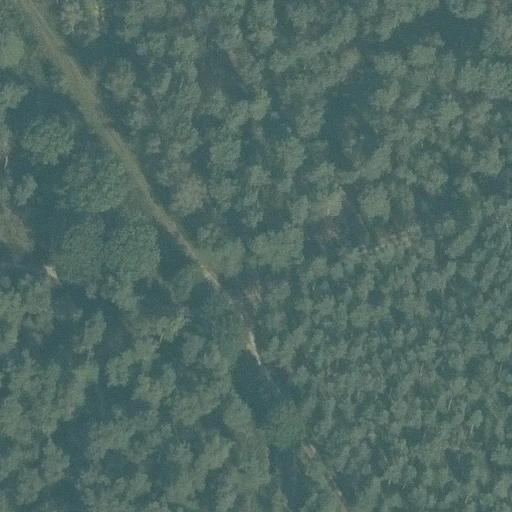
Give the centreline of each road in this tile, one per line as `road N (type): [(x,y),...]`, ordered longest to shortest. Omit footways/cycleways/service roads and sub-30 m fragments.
road 1 (track): [(15,0),(206,306),(0,267)]
road 2 (track): [(272,511),(276,422),(206,306),(511,209)]
